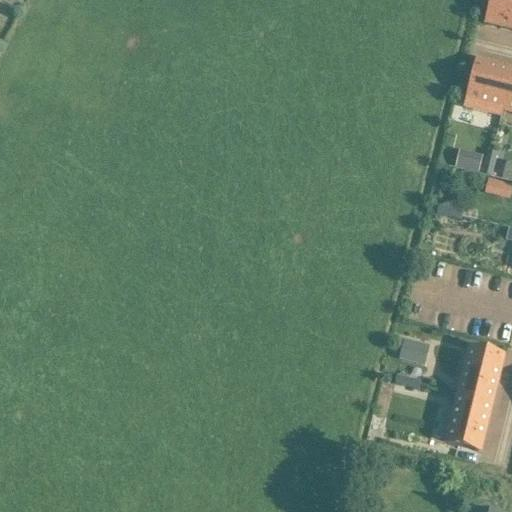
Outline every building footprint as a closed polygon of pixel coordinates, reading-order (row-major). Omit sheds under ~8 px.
[(511,0),(490,0),(484,25),(511,32),(511,0)] [(511,69),(476,60),(463,109),(465,110),(501,119),(502,113),(508,89),(511,74),(511,69)] [(511,74),(508,89),(502,113),(511,115),(511,74)] [(488,152),(485,165),(493,167),(496,154),(488,152)] [(485,165),(482,176),(490,178),(493,167),(485,165)] [(439,208),(437,216),(448,219),(450,211),(439,208)] [(450,211),(448,219),(460,221),(462,213),(450,211)] [(404,342),(400,360),(424,366),(427,355),(415,352),(417,345),(404,342)] [(468,347),(456,396),(493,405),(505,356),(468,347)] [(396,377),(395,385),(406,388),(408,380),(396,377)] [(408,380),(406,388),(419,391),(420,383),(408,380)] [(456,396),(444,445),(481,454),(493,405),(456,396)]
